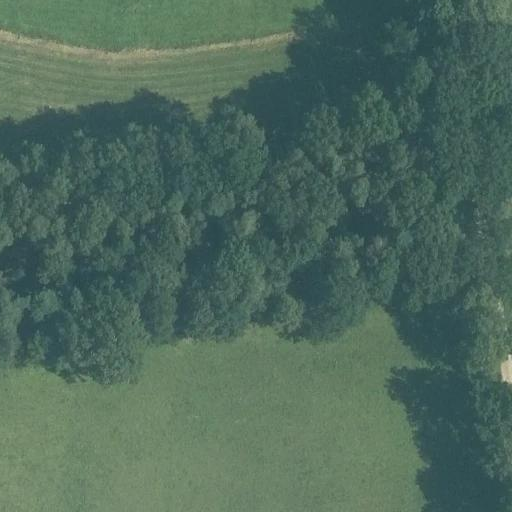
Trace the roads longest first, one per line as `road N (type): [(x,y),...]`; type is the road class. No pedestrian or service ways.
road 1 (track): [(511,132),(0,210)]
road 2 (track): [(511,413),(465,139),(453,0)]
road 3 (track): [(434,147),(417,0)]
